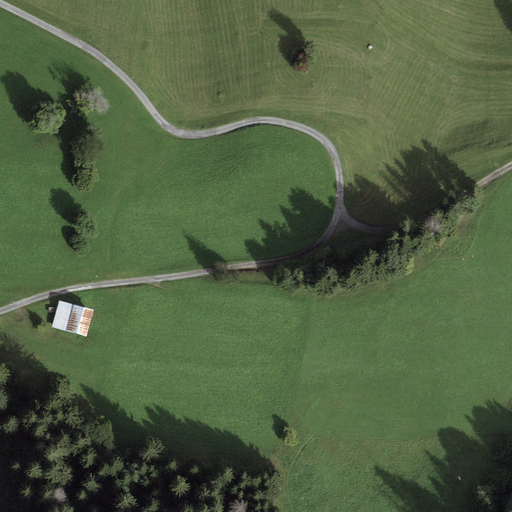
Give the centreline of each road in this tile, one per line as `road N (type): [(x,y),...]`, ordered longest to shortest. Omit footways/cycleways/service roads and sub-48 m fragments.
road 1 (track): [(1,0),(74,36),(151,99),(176,133),(271,118),(317,132),(340,154),(344,200),(332,238),(310,251),(76,286),(0,311)]
road 2 (track): [(511,165),(417,215),(332,238)]
